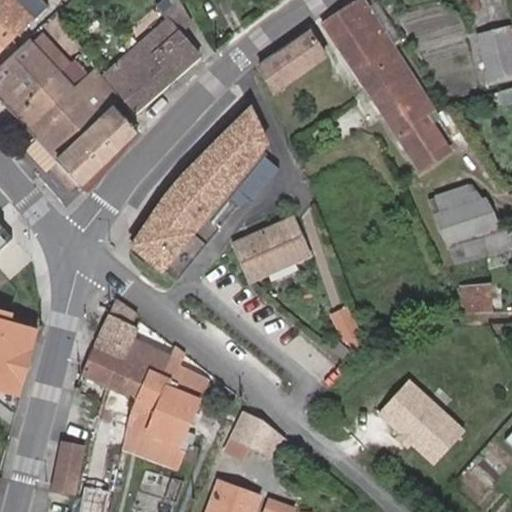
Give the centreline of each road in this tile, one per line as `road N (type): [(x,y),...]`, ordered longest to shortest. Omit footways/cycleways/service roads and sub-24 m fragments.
road 1 (residential): [(78,256),(106,269),(402,511)]
road 2 (tertiary): [(323,0),(231,65),(110,197),(78,256)]
road 3 (tertiary): [(78,256),(14,511)]
